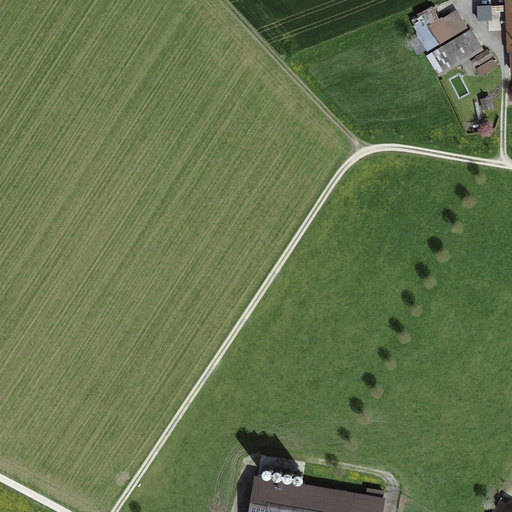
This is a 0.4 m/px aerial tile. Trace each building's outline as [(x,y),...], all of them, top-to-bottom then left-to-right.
[(501,5),(477,5),(477,18),(502,18),(501,5)] [(433,32),(440,43),(464,28),(457,17),(433,32)] [(441,76),(480,52),(470,34),(430,58),(441,76)] [(477,57),(480,63),(491,55),(488,50),(477,57)] [(495,59),(484,65),(488,71),(498,66),(495,59)] [(264,475),(265,476),(267,476),(269,475),(270,474),(271,473),(272,471),(271,470),(271,468),(269,467),(268,466),(266,466),(265,466),(263,467),(262,468),(262,470),(261,471),(262,473),(263,474),(264,475)] [(274,477),(276,477),(278,477),(279,477),(281,476),(282,474),(282,473),(282,471),(281,470),(280,468),(278,468),(277,467),(275,468),(274,469),(273,470),(272,471),(272,473),(272,474),(273,476),(274,477)] [(285,478),(286,479),(288,479),(290,479),(291,478),(292,476),(292,474),(292,473),(291,471),(290,470),(289,469),(287,469),(286,469),(284,470),(283,471),(282,473),(282,474),(283,476),(283,477),(285,478)] [(295,480),(297,481),(298,481),(300,480),(301,479),(302,478),(303,476),(303,475),(302,473),(300,472),(299,471),(298,471),(296,471),(295,472),(294,473),(293,475),(293,476),(293,478),(294,479),(295,480)] [(379,511),(382,499),(257,478),(251,511),(379,511)]
